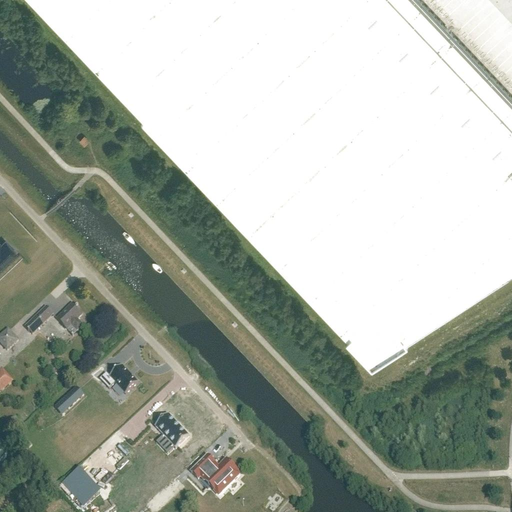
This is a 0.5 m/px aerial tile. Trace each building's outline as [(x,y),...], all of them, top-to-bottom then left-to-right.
[(32,0),(373,360),(412,334),(479,291),(511,269),(511,97),(448,30),(419,0),(32,0)] [(0,267),(16,252),(5,241),(0,245),(0,244),(0,267)] [(72,304),(56,320),(66,330),(72,336),(71,336),(73,338),(74,336),(77,332),(83,327),(77,320),(82,315),(78,310),(77,308),(77,309),(72,304)] [(46,308),(32,321),(25,328),(32,335),(39,328),(52,315),(46,308)] [(0,344),(7,352),(19,342),(8,329),(0,336),(0,344)] [(57,365),(54,367),(61,375),(64,372),(57,365)] [(107,374),(100,381),(109,390),(115,385),(126,396),(138,384),(122,367),(110,378),(107,374)] [(0,373),(0,392),(1,393),(12,383),(2,372),(0,373)] [(84,396),(77,389),(61,403),(69,410),(84,396)] [(168,415),(155,428),(175,450),(189,437),(168,415)] [(208,458),(206,460),(194,471),(192,474),(198,481),(201,478),(209,486),(218,496),(222,492),(238,476),(235,473),(237,472),(227,462),(219,469),(218,468),(208,458)] [(63,485),(84,509),(101,493),(80,470),(63,485)] [(138,489),(145,500),(160,491),(152,480),(138,489)]
